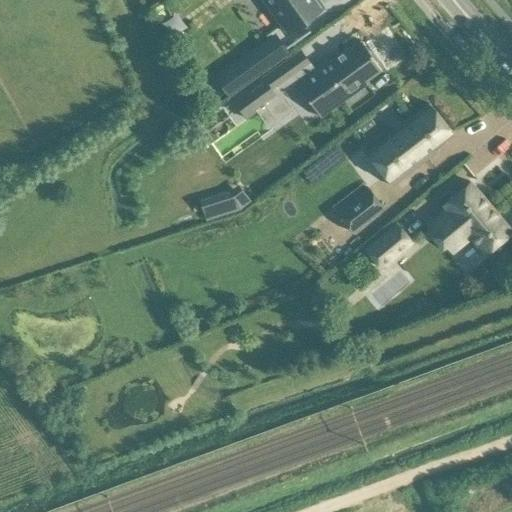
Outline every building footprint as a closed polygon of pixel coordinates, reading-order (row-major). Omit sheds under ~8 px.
[(318,7),(312,0),(267,0),(287,27),(286,28),(287,30),(318,7)] [(227,91),(284,50),(275,37),(218,78),(227,91)] [(331,55),(295,80),(320,116),(366,83),(364,80),(381,68),(360,39),(333,58),(331,55)] [(261,76),(230,98),(244,118),(264,103),(275,118),(291,107),(276,86),(292,75),(283,62),(261,77),(261,76)] [(452,133),(429,103),(366,152),(392,185),(436,151),(433,148),(452,133)] [(427,223),(440,238),(458,223),(470,237),(483,253),(511,230),(470,181),(442,204),(445,208),(427,223)] [(383,207),(368,187),(336,212),(351,231),(383,207)] [(229,190),(198,200),(205,220),(239,210),(229,190)] [(378,268),(409,242),(394,224),(363,249),(378,268)]
